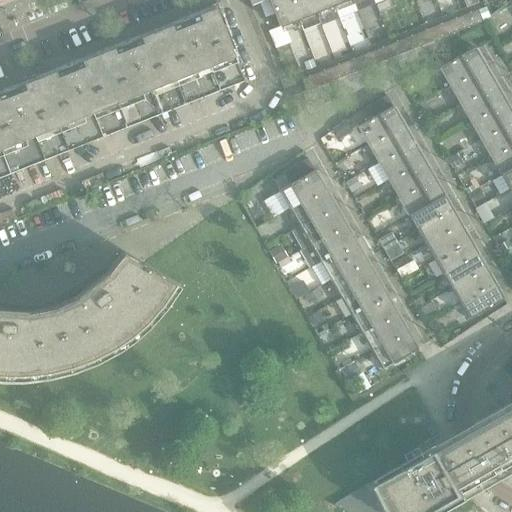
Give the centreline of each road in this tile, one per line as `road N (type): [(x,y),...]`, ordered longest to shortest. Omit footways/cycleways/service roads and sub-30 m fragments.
road 1 (residential): [(511,501),(477,472),(452,418),(463,366),(511,332)]
road 2 (residential): [(0,44),(112,0)]
